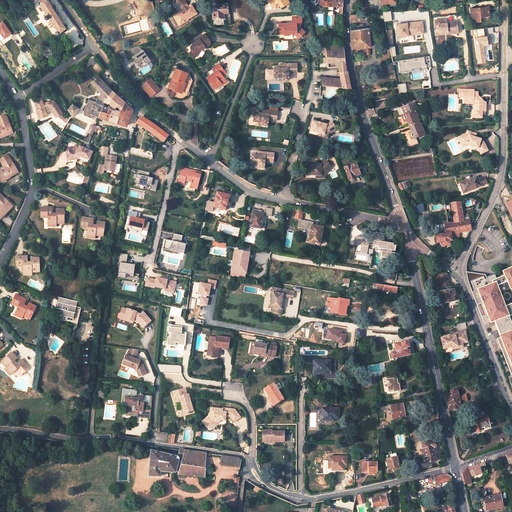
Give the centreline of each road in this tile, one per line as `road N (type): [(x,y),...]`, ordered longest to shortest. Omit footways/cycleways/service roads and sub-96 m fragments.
road 1 (residential): [(504,0),(500,184),(458,275)]
road 2 (residential): [(250,465),(239,456),(117,438),(0,429)]
road 3 (secondary): [(405,236),(454,466)]
road 4 (secondary): [(346,0),(347,53),(401,222)]
road 5 (residential): [(300,499),(454,466)]
road 6 (residential): [(511,410),(458,275)]
road 7 (residential): [(93,46),(109,76),(178,140)]
road 8 (residential): [(252,43),(208,162)]
road 9 (residential): [(178,140),(150,259)]
